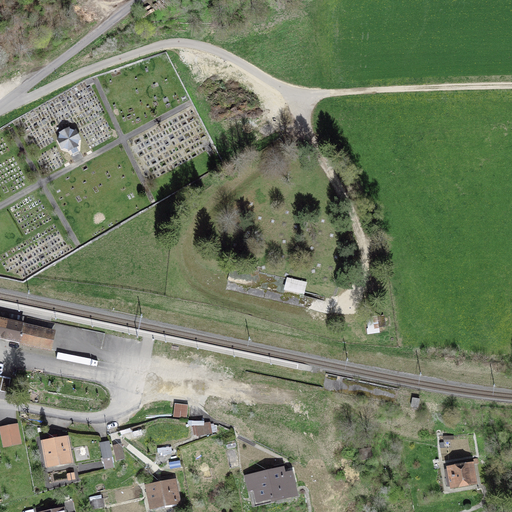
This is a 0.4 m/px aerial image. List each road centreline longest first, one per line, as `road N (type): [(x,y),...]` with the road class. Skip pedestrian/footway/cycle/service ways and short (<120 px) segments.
road 1 (residential): [(0,106),(154,0)]
road 2 (residential): [(0,403),(104,415),(121,408),(129,393),(125,376)]
road 3 (residential): [(125,376),(0,353)]
